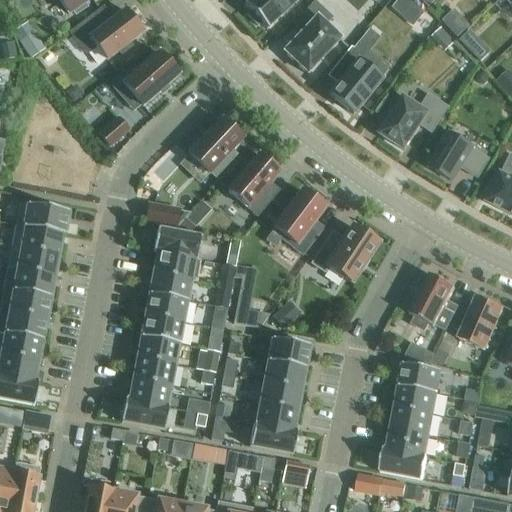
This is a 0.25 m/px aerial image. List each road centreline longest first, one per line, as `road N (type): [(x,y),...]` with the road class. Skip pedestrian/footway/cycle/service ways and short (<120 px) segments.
road 1 (residential): [(58,511),(122,181),(231,66)]
road 2 (residential): [(328,511),(359,341),(424,226)]
road 3 (residential): [(231,66),(424,226)]
